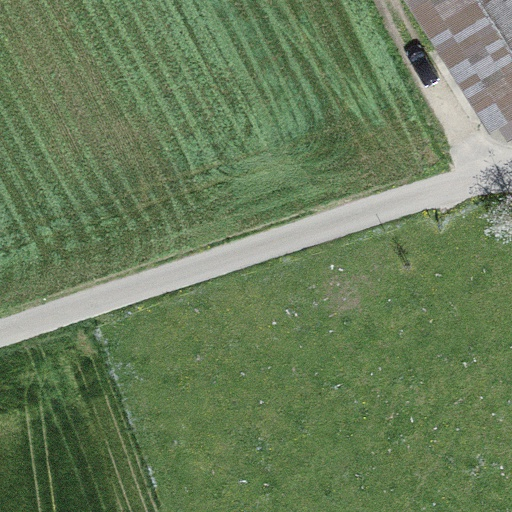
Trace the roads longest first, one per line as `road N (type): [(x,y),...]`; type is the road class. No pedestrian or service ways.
road 1 (unclassified): [(511,178),(425,194),(0,333)]
road 2 (track): [(482,180),(394,0)]
